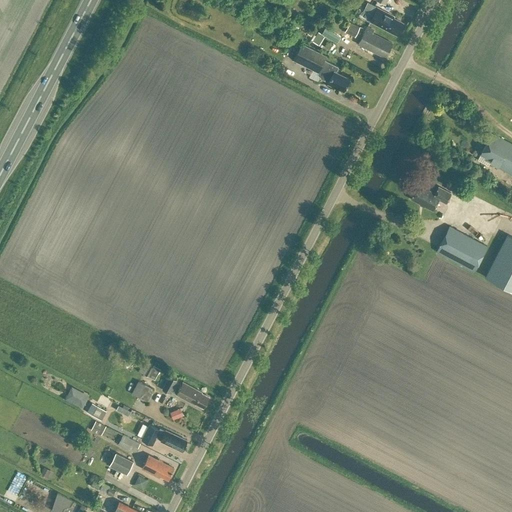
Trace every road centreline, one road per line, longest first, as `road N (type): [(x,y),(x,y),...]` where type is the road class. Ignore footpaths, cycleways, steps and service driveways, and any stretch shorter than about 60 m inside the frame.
road 1 (tertiary): [(169,511),(435,0)]
road 2 (trunk): [(0,178),(92,0)]
